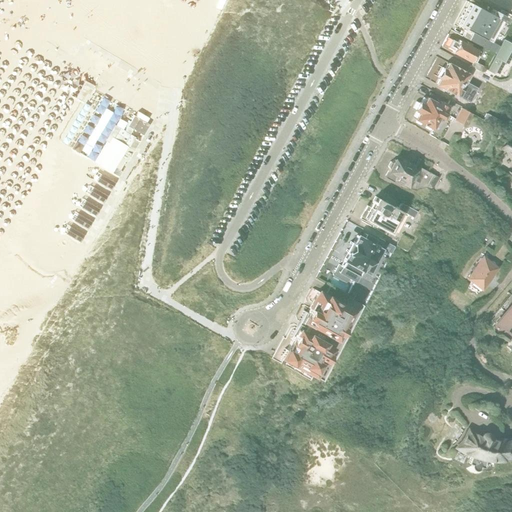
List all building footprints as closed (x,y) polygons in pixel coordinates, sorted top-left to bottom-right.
[(499,45),(487,38),(497,18),(500,19),(503,14),(491,8),(489,13),(472,4),(460,25),(473,32),(469,39),(494,53),(499,45)] [(507,63),(511,52),(511,43),(503,38),(487,69),(492,72),(493,70),(498,72),(504,61),(507,63)] [(472,60),(470,65),(480,71),(482,66),(475,62),(478,56),(474,54),(476,49),(470,46),(471,44),(467,41),(466,44),(458,40),(457,42),(452,39),(448,46),(453,49),(452,52),(469,61),(470,59),(472,60)] [(477,79),(481,72),(480,71),(470,65),(466,72),(446,62),(443,68),(441,67),(436,77),(438,78),(435,84),(444,88),(443,90),(448,93),(449,91),(468,101),(475,87),(465,82),(469,75),(477,79)] [(419,101),(414,110),(418,112),(414,118),(422,123),(424,124),(432,128),(432,127),(435,129),(438,128),(442,121),(441,117),(447,105),(438,100),(436,102),(426,97),(423,103),(419,101)] [(471,114),(461,108),(454,119),(465,125),(471,114)] [(487,113),(484,120),(497,127),(500,120),(487,113)] [(511,141),(509,140),(502,148),(511,154),(511,141)] [(135,154),(118,144),(103,170),(120,180),(135,154)] [(418,166),(416,170),(411,168),(413,165),(403,159),(401,163),(393,159),(392,161),(390,161),(387,166),(388,168),(384,177),(392,182),(394,179),(408,186),(411,181),(417,184),(425,170),(418,166)] [(438,177),(433,174),(427,185),(432,188),(438,177)] [(106,200),(93,191),(87,200),(100,209),(106,200)] [(363,217),(373,223),(371,226),(384,234),(386,230),(391,232),(402,211),(406,214),(407,214),(413,217),(416,211),(401,202),(398,209),(375,196),(363,217)] [(99,213),(85,205),(79,213),(93,222),(99,213)] [(89,228),(75,219),(70,228),(84,236),(89,228)] [(357,235),(352,243),(343,260),(344,261),(341,266),(357,275),(359,270),(361,270),(362,270),(367,272),(380,248),(372,243),(374,239),(364,233),(361,238),(357,235)] [(79,245),(66,237),(61,245),(75,253),(79,245)] [(70,259),(57,252),(52,260),(64,268),(70,259)] [(477,290),(479,288),(496,267),(482,256),(465,277),(471,281),(469,284),(477,290)] [(360,284),(352,280),(345,294),(358,300),(364,287),(359,285),(360,284)] [(325,295),(317,290),(313,298),(311,302),(313,304),(311,308),(308,307),(306,311),(303,310),(300,315),(303,317),(302,319),(302,320),(298,329),(297,328),(295,331),(293,329),(290,334),(293,336),(290,341),(286,349),(283,355),(296,362),(295,364),(311,373),(331,335),(347,307),(339,302),(325,294),(325,295)] [(511,302),(496,322),(511,335),(511,333),(511,302)] [(463,451),(471,455),(468,463),(471,464),(471,467),(473,469),(476,470),(479,469),(481,467),(484,467),(485,459),(489,460),(494,460),(498,460),(498,457),(503,457),(507,457),(510,456),(511,456),(511,437),(511,438),(502,439),(502,442),(498,442),(498,439),(494,439),(491,439),(489,438),(489,435),(481,433),(479,435),(477,434),(474,433),(471,431),(467,429),(455,446),(463,451)]
